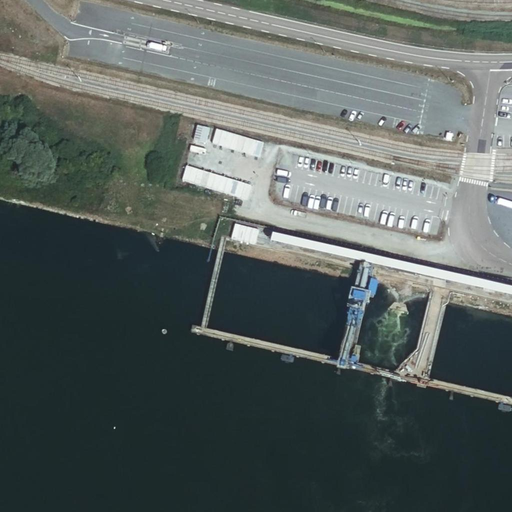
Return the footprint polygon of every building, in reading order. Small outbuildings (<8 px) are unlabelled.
[(261,160),(264,145),(204,132),(205,127),(195,125),(192,140),(202,142),(201,148),(261,160)] [(249,184),(185,165),(181,179),(245,198),(249,184)] [(251,206),(237,203),(234,213),(249,217),(251,206)] [(258,230),(234,224),(231,239),(254,245),(258,230)] [(511,289),(272,233),(268,244),(511,299),(511,289)]
